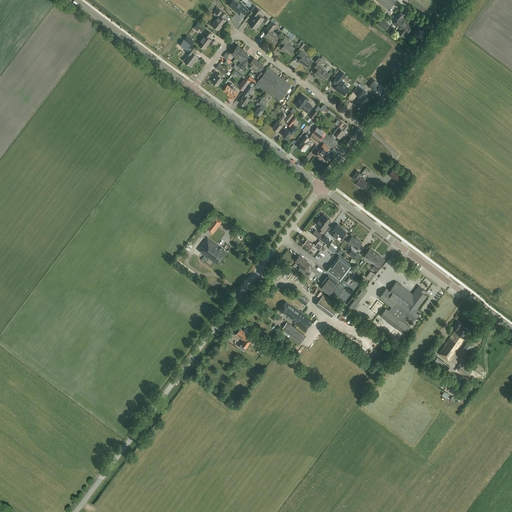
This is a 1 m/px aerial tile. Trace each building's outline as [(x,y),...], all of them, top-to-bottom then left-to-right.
[(241,5),(234,0),(233,0),(229,6),(234,10),(238,13),(239,11),(244,15),(248,10),(241,4),(241,5)] [(376,0),(388,9),(394,0),(376,0)] [(219,15),(212,25),(219,30),(226,20),(223,18),(226,14),(218,8),(215,12),(219,15)] [(261,23),(264,19),(259,15),(261,11),(256,8),(253,13),(256,15),(249,24),(256,29),(260,22),(261,23)] [(406,33),(412,26),(408,24),(408,23),(401,18),(405,13),(400,10),(392,20),(396,23),(395,25),(400,29),(398,33),(402,36),(405,33),(406,33)] [(390,25),(381,18),(376,24),(385,31),(390,25)] [(198,22),(196,25),(203,31),(205,27),(198,22)] [(274,42),(279,36),(272,30),(276,25),(271,22),(266,28),(269,30),(265,36),(269,39),(269,38),(274,42)] [(148,31),(156,38),(160,32),(152,25),(148,31)] [(204,49),(211,39),(209,38),(212,34),(207,30),(202,36),(203,37),(198,44),(204,49)] [(290,54),(294,48),(288,43),(289,41),(285,38),(281,43),(283,45),(281,48),(284,50),(285,50),(290,54)] [(183,40),(180,45),(187,50),(186,52),(188,54),(183,60),(191,66),(195,60),(196,60),(198,57),(194,53),(196,50),(191,45),(183,40)] [(237,57),(242,49),(237,46),(233,51),(232,50),(230,48),(227,53),(229,55),(231,52),(237,57)] [(241,67),(246,60),(243,58),(247,53),(242,49),(237,57),(238,58),(242,61),(238,65),(241,67)] [(307,67),(312,61),(305,56),(306,55),(300,51),(296,56),(299,58),(298,61),(302,64),(302,63),(307,67)] [(258,61),(253,58),(249,63),(251,64),(249,67),(252,69),(258,61)] [(233,62),(228,59),(227,60),(224,63),(229,67),(230,66),(233,62)] [(249,62),(246,60),(241,67),(238,71),(242,74),(244,71),(242,70),(249,62)] [(324,80),(329,74),(323,69),(324,67),(322,66),(324,64),(319,60),(313,68),(316,70),(314,73),(318,76),(319,76),(324,80)] [(263,65),(258,61),(252,69),(255,71),(257,72),(255,75),(259,78),(263,73),(259,70),(263,65)] [(226,72),(227,69),(219,63),(217,66),(215,68),(223,74),(225,71),(226,72)] [(267,93),(279,77),(268,68),(257,82),(256,84),(267,93)] [(344,95),(349,89),(343,84),(344,83),(341,80),(345,74),(341,71),(332,83),(336,86),(334,88),(338,92),(339,91),(344,95)] [(217,86),(222,79),(220,77),(222,76),(217,72),(215,75),(211,81),(217,86)] [(243,90),(250,81),(245,77),(238,87),(243,90)] [(279,77),(267,93),(279,101),(290,86),(279,77)] [(372,85),(375,81),(372,79),(368,86),(370,88),(375,91),(377,88),(372,85)] [(247,97),(253,88),(251,86),(253,83),(250,81),(248,84),(244,90),(247,92),(244,95),(244,94),(238,102),(244,106),(250,99),(247,97)] [(236,88),(231,84),(229,86),(227,85),(223,90),(233,98),(237,93),(234,91),(236,88)] [(367,92),(359,86),(354,92),(360,97),(359,98),(355,104),(361,109),(369,100),(364,96),(367,92)] [(307,113),(312,106),(307,102),(309,100),(302,95),(295,104),(302,109),(307,113)] [(258,107),(253,113),(258,117),(263,110),(266,106),(265,105),(267,103),(261,99),(258,103),(261,105),(259,108),(258,107)] [(313,118),(318,111),(315,110),(315,109),(310,116),(313,118)] [(288,122),(293,114),(290,112),(284,120),(288,122)] [(280,124),(286,116),(284,114),(277,122),(277,121),(272,128),(277,131),(282,125),(280,124)] [(293,122),(297,117),(294,114),(290,120),(287,124),(290,126),(293,122)] [(340,122),(337,120),(335,124),(337,125),(341,127),(340,128),(338,127),(333,133),(340,138),(343,134),(345,136),(347,133),(344,132),(348,127),(345,125),(344,127),(342,125),(343,124),(340,121),(340,122)] [(289,130),(287,129),(282,135),(287,139),(292,132),(293,134),(298,128),(293,125),(292,126),(289,130)] [(320,139),(325,133),(317,126),(312,133),(313,133),(310,136),(307,134),(297,146),(302,150),(303,150),(304,151),(309,146),(308,145),(308,144),(307,144),(310,140),(316,144),(320,139)] [(325,133),(321,139),(329,145),(329,144),(333,147),(337,142),(333,139),(325,133)] [(328,146),(323,143),(320,147),(321,148),(320,150),(319,150),(315,155),(323,161),(324,162),(328,157),(326,156),(327,156),(325,154),(327,152),(326,151),(329,147),(327,146),(328,146)] [(333,147),(329,144),(329,145),(333,148),(331,150),(337,154),(339,151),(333,147)] [(396,188),(404,178),(393,169),(388,175),(394,179),(391,184),(396,188)] [(363,188),(367,183),(358,177),(360,174),(357,171),(352,178),(357,182),(356,182),(360,185),(359,186),(363,188)] [(321,217),(320,217),(316,223),(319,225),(316,229),(323,234),(327,228),(324,226),(330,218),(323,214),(321,217)] [(212,234),(222,221),(214,215),(204,228),(212,234)] [(342,238),(346,232),(341,228),(341,227),(337,224),(332,231),(334,232),(331,235),(336,239),(338,236),(342,238)] [(316,230),(312,234),(320,239),(323,235),(316,230)] [(329,238),(325,234),(321,240),(327,244),(329,241),(329,238)] [(356,240),(351,236),(347,243),(352,246),(351,247),(352,248),(348,254),(355,259),(358,254),(356,252),(358,250),(357,249),(362,243),(357,239),(356,240)] [(216,263),(225,252),(207,239),(199,250),(216,263)] [(313,244),(307,240),(303,244),(309,249),(312,246),(314,247),(315,247),(319,250),(322,246),(317,243),(315,245),(313,244)] [(198,281),(209,265),(186,249),(175,265),(198,281)] [(379,267),(383,262),(384,260),(369,249),(364,256),(379,267)] [(405,254),(403,257),(413,264),(415,261),(405,254)] [(306,262),(305,261),(299,256),(295,261),(298,263),(297,264),(300,267),(298,270),(308,277),(310,274),(311,274),(310,272),(306,269),(309,264),(307,262),(306,262)] [(331,265),(326,271),(340,281),(352,266),(340,257),(333,266),(331,265)] [(387,269),(391,265),(386,261),(382,265),(387,269)] [(373,273),(370,271),(366,277),(371,281),(375,274),(373,272),(373,273)] [(328,275),(319,287),(329,294),(338,282),(328,275)] [(412,294),(396,282),(389,291),(386,289),(385,291),(384,290),(379,297),(392,306),(388,311),(386,309),(380,316),(387,321),(395,328),(396,327),(404,334),(410,326),(402,321),(407,315),(414,320),(420,311),(416,309),(426,295),(424,294),(426,291),(419,286),(412,294)] [(353,310),(367,291),(363,288),(349,307),(353,310)] [(305,305),(308,301),(299,294),(296,298),(305,305)] [(331,316),(339,307),(323,295),(315,305),(331,316)] [(299,319),(295,324),(297,325),(296,325),(304,331),(312,321),(294,308),(285,302),(282,306),(299,319)] [(286,317),(295,324),(299,319),(282,306),(279,311),(286,316),(286,317)] [(461,325),(457,322),(453,327),(456,329),(438,353),(448,360),(464,339),(463,338),(468,330),(461,325)] [(301,343),(306,337),(286,323),(282,329),(301,343)] [(248,334),(240,329),(235,335),(243,340),(241,344),(246,347),(253,337),(248,333),(248,334)] [(402,346),(413,332),(411,330),(400,345),(402,346)] [(267,348),(270,345),(259,336),(258,338),(257,340),(267,348)] [(473,346),(467,342),(461,351),(467,355),(473,346)] [(467,378),(472,371),(461,364),(459,366),(456,371),(467,378)]
